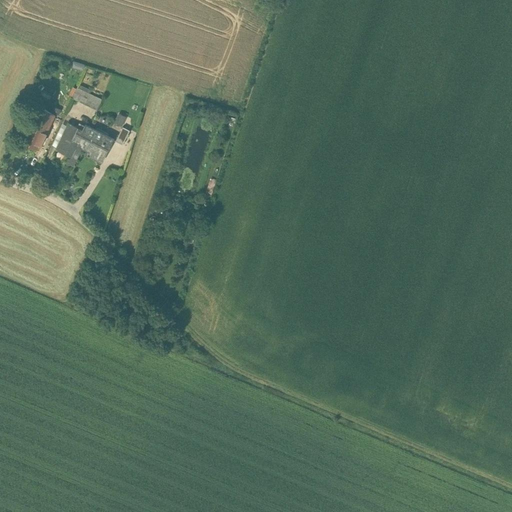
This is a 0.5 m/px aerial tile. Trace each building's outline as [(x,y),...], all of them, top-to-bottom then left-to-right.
[(78,85),(72,98),(97,108),(102,95),(78,85)] [(18,141),(38,150),(54,114),(35,105),(18,141)] [(119,113),(114,123),(121,126),(126,117),(119,113)] [(68,122),(55,149),(76,160),(81,149),(73,145),(82,129),(68,122)] [(112,138),(84,124),(74,145),(102,159),(112,138)] [(129,131),(122,128),(116,140),(123,143),(129,131)]
